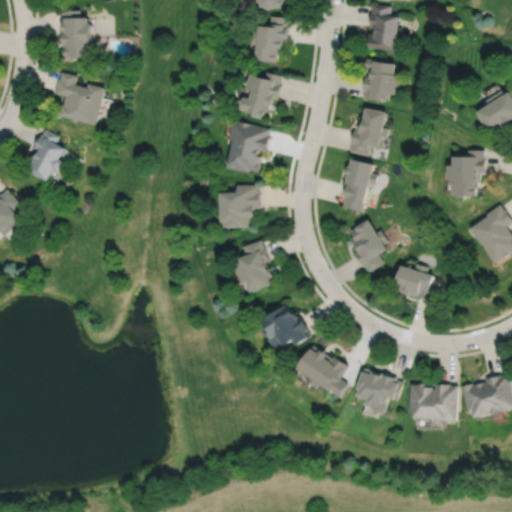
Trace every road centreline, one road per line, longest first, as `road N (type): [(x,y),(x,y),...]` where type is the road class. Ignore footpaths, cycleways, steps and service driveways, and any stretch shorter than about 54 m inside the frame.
road 1 (residential): [(331,0),(300,196),(317,266)]
road 2 (residential): [(317,266),(355,312),(402,336),(461,341),(511,323)]
road 3 (residential): [(20,0),(23,56),(0,128)]
